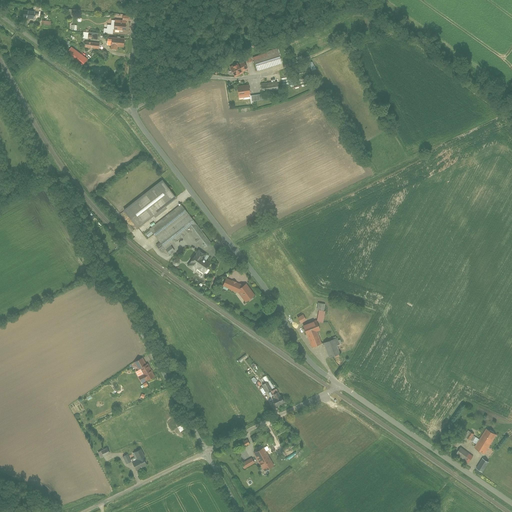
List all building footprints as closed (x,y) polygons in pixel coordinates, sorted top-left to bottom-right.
[(38,11),(24,9),(23,17),(37,19),(38,11)] [(105,28),(104,33),(114,33),(114,29),(115,29),(116,20),(112,19),(112,24),(108,24),(108,28),(105,28)] [(123,20),(116,20),(115,29),(128,30),(129,24),(127,23),(128,21),(123,20)] [(127,38),(108,37),(107,45),(114,45),(114,49),(121,49),(121,46),(126,46),(127,38)] [(89,59),(73,47),(68,53),(84,66),(89,59)] [(253,56),(258,71),(284,62),(279,48),(253,56)] [(237,61),(242,72),(248,69),(242,58),(237,61)] [(237,61),(229,66),(234,76),(242,72),(237,61)] [(278,81),(261,83),(262,91),(279,90),(278,81)] [(249,84),(236,86),(237,95),(250,94),(249,84)] [(177,200),(162,181),(125,211),(140,229),(177,200)] [(190,233),(203,249),(211,243),(181,204),(150,229),(167,250),(190,233)] [(198,249),(189,264),(205,275),(212,263),(204,258),(207,254),(198,249)] [(240,293),(246,302),(255,296),(247,285),(226,277),(223,287),(240,293)] [(324,311),(325,304),(320,303),(317,322),(323,323),(325,311),(324,311)] [(317,331),(314,322),(303,326),(307,335),(317,331)] [(317,331),(307,335),(312,347),(321,344),(317,331)] [(330,358),(339,354),(334,339),(324,343),(330,358)] [(144,358),(134,363),(138,370),(136,371),(143,384),(155,378),(144,358)] [(263,384),(267,392),(273,389),(269,381),(263,384)] [(272,399),(275,406),(285,401),(282,395),(281,396),(279,391),(273,394),(275,398),(272,399)] [(177,423),(180,431),(186,429),(183,421),(177,423)] [(498,434),(489,428),(476,447),(485,454),(498,434)] [(267,446),(255,453),(265,472),(277,465),(267,446)] [(101,450),(104,456),(110,453),(107,447),(101,450)] [(132,460),(136,469),(146,465),(139,448),(134,450),(137,458),(132,460)] [(474,457),(462,448),(457,454),(469,463),(474,457)] [(128,454),(123,456),(126,463),(131,461),(128,454)] [(253,463),(251,458),(242,462),(244,467),(253,463)] [(488,462),(482,459),(476,468),(482,472),(488,462)]
